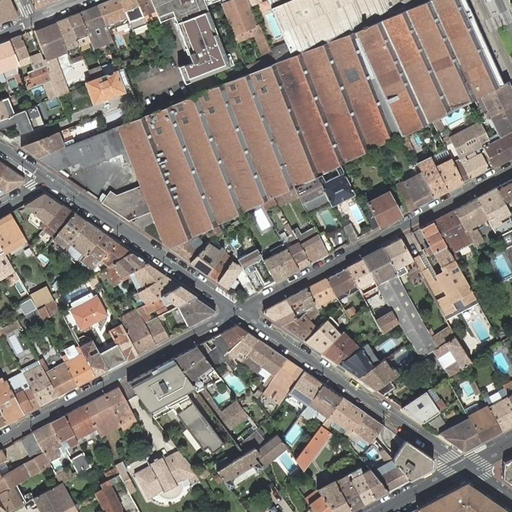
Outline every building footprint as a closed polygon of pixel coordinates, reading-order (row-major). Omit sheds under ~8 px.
[(0,0),(0,21),(17,15),(10,0),(0,0)] [(32,0),(36,8),(53,1),(52,0),(32,0)] [(124,35),(134,31),(134,30),(131,25),(120,0),(111,0),(98,6),(107,26),(119,21),(124,35)] [(134,30),(147,24),(146,21),(144,19),(136,0),(120,0),(131,25),(134,30)] [(157,16),(149,0),(136,0),(144,19),(146,21),(157,16)] [(160,23),(173,18),(165,0),(149,0),(157,16),(160,23)] [(202,37),(186,0),(165,0),(173,18),(184,44),(193,62),(179,68),(186,84),(226,68),(230,66),(227,57),(222,59),(211,34),(202,37)] [(211,34),(197,0),(186,0),(202,37),(211,34)] [(218,0),(197,0),(211,34),(222,59),(227,57),(212,20),(225,14),(218,0)] [(260,24),(252,5),(249,0),(236,0),(224,5),(225,7),(223,7),(226,14),(234,32),(233,32),(236,40),(254,33),(262,52),(270,48),(260,24)] [(95,49),(114,42),(108,29),(107,26),(98,6),(79,12),(89,37),(90,39),(91,41),(95,49)] [(89,37),(79,12),(68,17),(78,44),(79,46),(91,41),(90,39),(89,37)] [(78,44),(68,17),(56,21),(67,49),(78,44)] [(57,95),(58,95),(68,91),(53,56),(67,50),(67,49),(56,21),(34,30),(45,59),(43,60),(45,65),(51,80),(57,95)] [(391,141),(356,32),(334,39),(369,148),(391,141)] [(21,35),(8,39),(18,63),(19,67),(24,65),(21,59),(28,56),(21,35)] [(0,42),(0,69),(18,63),(8,39),(0,42)] [(274,57),(276,61),(289,56),(285,48),(273,54),(274,57)] [(28,88),(51,80),(45,65),(43,60),(41,53),(29,57),(33,69),(28,71),(29,74),(26,75),(27,79),(31,78),(32,81),(29,82),(27,86),(28,88)] [(73,63),(84,59),(82,54),(71,59),(73,63)] [(248,68),(249,72),(276,61),(274,57),(273,54),(246,64),(248,68)] [(89,71),(92,79),(105,74),(102,66),(89,71)] [(125,90),(131,88),(122,67),(117,69),(125,90)] [(94,102),(125,90),(117,69),(105,74),(92,79),(86,81),(87,84),(94,102)] [(503,84),(499,86),(481,95),(487,108),(485,110),(486,113),(483,114),(485,119),(511,104),(511,90),(508,81),(503,84)] [(7,115),(11,113),(5,98),(1,99),(7,115)] [(11,113),(19,134),(47,123),(39,102),(11,113)] [(511,131),(511,104),(485,119),(484,119),(492,136),(488,138),(480,121),(477,123),(448,137),(458,157),(463,155),(478,148),(481,146),(489,142),(499,137),(501,136),(511,131)] [(437,117),(431,120),(437,132),(442,129),(437,117)] [(22,146),(38,156),(65,146),(59,131),(22,146)] [(511,155),(511,131),(501,136),(499,137),(489,142),(481,146),(491,166),(492,166),(511,155)] [(414,149),(405,133),(400,135),(409,152),(411,151),(414,149)] [(409,152),(400,135),(395,138),(404,155),(409,152)] [(462,182),(441,140),(438,142),(444,156),(437,159),(433,152),(429,154),(431,158),(447,190),(462,182)] [(458,157),(469,178),(488,168),(480,152),(466,159),(463,155),(458,157)] [(434,197),(447,190),(431,158),(422,163),(419,159),(416,161),(422,172),(434,197)] [(318,160),(313,162),(318,174),(323,172),(318,160)] [(354,193),(340,165),(317,176),(324,191),(327,197),(330,202),(331,205),(354,193)] [(24,179),(5,166),(0,173),(0,194),(1,195),(23,181),(24,179)] [(403,184),(395,188),(407,211),(434,197),(422,172),(404,181),(411,196),(409,197),(406,192),(406,191),(403,184)] [(324,191),(317,176),(295,187),(299,196),(302,201),(304,206),(305,208),(327,197),(324,191)] [(511,178),(496,187),(504,203),(511,199),(511,178)] [(299,196),(295,187),(283,193),(287,202),(299,196)] [(496,187),(476,197),(492,227),(494,231),(510,222),(508,218),(505,213),(508,211),(504,203),(496,187)] [(372,230),(400,215),(388,191),(367,202),(373,212),(365,216),(372,230)] [(42,229),(63,205),(44,192),(23,205),(42,221),(39,226),(42,229)] [(287,202),(283,193),(278,196),(282,204),(287,202)] [(279,203),(275,197),(262,203),(266,209),(279,203)] [(330,202),(327,197),(305,208),(308,213),(330,202)] [(476,197),(454,209),(470,239),(471,242),(476,240),(474,236),(478,234),(474,227),(470,229),(468,225),(486,216),(476,197)] [(56,235),(74,213),(63,205),(42,229),(45,231),(46,230),(54,237),(56,235)] [(454,209),(432,221),(455,262),(458,261),(455,256),(456,255),(453,248),(470,239),(454,209)] [(16,210),(10,213),(17,225),(23,221),(16,210)] [(263,210),(254,214),(262,231),(271,226),(263,210)] [(22,243),(26,240),(17,225),(10,213),(0,219),(0,245),(5,253),(9,250),(6,245),(18,237),(22,243)] [(64,246),(85,221),(74,213),(56,235),(63,241),(61,243),(64,246)] [(82,259),(104,233),(85,221),(64,246),(64,247),(81,260),(82,259)] [(414,261),(432,294),(443,288),(446,294),(435,300),(443,312),(474,295),(456,264),(455,262),(432,221),(419,228),(444,271),(447,276),(442,279),(438,281),(431,269),(429,270),(422,257),(414,261)] [(511,225),(510,222),(494,231),(501,243),(511,236),(511,225)] [(350,241),(358,237),(351,223),(342,227),(350,241)] [(298,268),(311,262),(292,228),(290,224),(287,225),(293,237),(284,242),(285,244),(287,248),(298,268)] [(223,230),(219,225),(205,232),(211,242),(212,240),(223,230)] [(311,262),(327,253),(327,252),(319,236),(314,226),(302,231),(299,225),(292,228),(311,262)] [(82,259),(93,269),(102,259),(116,242),(104,233),(82,259)] [(319,236),(327,252),(333,249),(325,233),(319,236)] [(511,236),(501,243),(507,255),(511,252),(511,236)] [(9,250),(22,243),(18,237),(6,245),(9,250)] [(206,247),(195,237),(172,248),(191,262),(206,247)] [(412,258),(400,238),(382,247),(398,275),(405,271),(401,264),(412,258)] [(212,240),(211,242),(206,247),(191,262),(208,273),(224,251),(228,246),(225,245),(222,248),(221,247),(218,250),(212,245),(215,242),(212,240)] [(109,265),(131,252),(116,242),(102,259),(109,265)] [(278,253),(287,248),(285,244),(276,249),(278,253)] [(0,280),(15,271),(5,253),(0,245),(0,280)] [(420,351),(423,356),(426,354),(439,345),(433,334),(429,327),(403,282),(398,275),(382,247),(376,251),(362,257),(376,281),(377,284),(392,310),(399,321),(412,339),(415,345),(420,351)] [(262,258),(256,248),(238,259),(256,292),(266,286),(253,263),(262,258)] [(275,281),(298,268),(287,248),(278,253),(276,249),(272,251),(279,264),(269,269),(275,281)] [(219,281),(234,258),(224,251),(208,273),(219,281)] [(120,278),(129,273),(147,263),(131,252),(109,265),(119,282),(122,281),(120,278)] [(256,292),(238,259),(236,255),(234,258),(219,281),(228,287),(238,274),(249,294),(256,292)] [(358,286),(362,293),(377,284),(376,281),(362,257),(347,266),(358,286)] [(137,287),(138,290),(165,276),(147,263),(129,273),(131,276),(135,274),(141,285),(137,287)] [(355,288),(358,286),(347,266),(325,277),(338,297),(341,296),(340,293),(353,285),(355,288)] [(101,282),(96,274),(92,276),(97,285),(101,282)] [(135,274),(131,276),(137,287),(141,285),(135,274)] [(146,292),(150,301),(179,286),(165,276),(138,290),(141,295),(146,292)] [(315,303),(317,306),(318,308),(320,307),(321,306),(320,303),(332,297),(334,300),(338,297),(325,277),(305,288),(315,303)] [(150,301),(137,308),(141,316),(145,323),(152,319),(149,313),(171,302),(177,306),(196,297),(179,286),(150,301)] [(52,300),(45,287),(30,295),(37,308),(52,300)] [(302,304),(305,309),(308,308),(315,303),(305,288),(296,293),(302,304)] [(92,292),(73,302),(74,305),(70,308),(81,329),(108,314),(97,293),(93,295),(92,292)] [(264,313),(274,320),(295,308),(302,304),(296,293),(264,309),(264,313)] [(443,312),(445,316),(476,299),(474,295),(443,312)] [(215,310),(196,297),(177,306),(187,323),(189,327),(214,314),(215,310)] [(320,303),(321,306),(334,300),(332,297),(320,303)] [(58,304),(55,298),(52,300),(37,308),(43,318),(50,315),(48,311),(59,305),(58,304)] [(375,315),(380,312),(371,298),(366,301),(375,315)] [(141,316),(137,308),(118,318),(122,324),(123,326),(137,354),(156,344),(145,323),(141,316)] [(274,320),(282,325),(295,318),(297,320),(304,313),(301,309),(297,311),(295,308),(274,320)] [(384,331),(399,321),(392,310),(377,319),(384,331)] [(31,323),(38,319),(33,311),(26,315),(31,323)] [(282,325),(304,340),(324,322),(326,321),(321,316),(314,323),(307,316),(309,314),(306,312),(304,313),(297,320),(295,318),(282,325)] [(152,319),(145,323),(156,344),(169,337),(158,316),(152,319)] [(19,320),(0,326),(0,337),(22,329),(19,320)] [(304,340),(321,352),(338,335),(335,332),(333,335),(324,327),(326,324),(324,322),(304,340)] [(433,334),(439,345),(455,334),(449,323),(436,331),(433,325),(429,327),(433,334)] [(117,346),(101,355),(108,370),(137,354),(123,326),(122,324),(110,330),(117,346)] [(236,342),(247,331),(236,324),(213,336),(221,347),(214,352),(205,341),(197,345),(205,356),(215,369),(227,358),(236,370),(237,368),(225,353),(229,349),(233,345),(236,342)] [(333,335),(335,332),(326,324),(324,327),(333,335)] [(321,352),(337,364),(361,348),(344,330),(338,335),(321,352)] [(246,354),(257,338),(247,331),(236,342),(246,354)] [(438,355),(449,374),(464,363),(470,359),(469,358),(455,334),(439,345),(426,354),(430,360),(438,355)] [(90,338),(84,335),(77,339),(80,347),(96,376),(108,370),(101,355),(92,339),(91,339),(90,338)] [(259,371),(274,350),(257,338),(246,354),(245,357),(244,358),(242,361),(258,372),(259,371)] [(245,357),(246,354),(236,342),(233,345),(244,358),(245,357)] [(337,364),(357,377),(382,360),(379,357),(375,360),(366,348),(371,345),(369,342),(361,348),(337,364)] [(195,387),(228,430),(250,414),(238,399),(222,411),(218,406),(216,406),(212,401),(212,398),(204,388),(202,386),(220,376),(215,369),(205,356),(197,345),(173,358),(192,382),(195,387)] [(375,360),(379,357),(371,345),(366,348),(375,360)] [(96,376),(80,347),(78,349),(80,353),(68,359),(66,355),(62,356),(65,361),(78,385),(96,376)] [(225,353),(237,368),(240,364),(229,349),(225,353)] [(268,385),(286,358),(274,350),(259,371),(268,377),(264,382),(268,385)] [(414,356),(416,361),(423,356),(420,351),(414,356)] [(357,377),(375,390),(390,380),(396,375),(393,372),(390,374),(383,365),(389,362),(386,357),(382,360),(357,377)] [(173,358),(127,382),(154,418),(173,408),(186,425),(203,448),(208,445),(213,451),(227,442),(187,391),(195,387),(192,382),(173,358)] [(286,396),(304,371),(286,358),(268,385),(263,391),(269,395),(274,387),(279,391),(275,399),(280,403),(286,396)] [(58,396),(78,385),(65,361),(55,367),(57,371),(52,374),(46,364),(42,366),(44,369),(58,396)] [(40,405),(58,396),(44,369),(42,366),(40,362),(22,371),(24,375),(25,376),(27,381),(40,405)] [(390,374),(393,372),(395,371),(389,362),(383,365),(390,374)] [(9,383),(24,375),(22,371),(7,378),(8,380),(9,383)] [(304,409),(322,383),(304,371),(286,396),(290,399),(294,394),(304,401),(301,407),(304,409)] [(24,375),(9,383),(12,389),(27,381),(25,376),(24,375)] [(0,409),(7,423),(25,413),(12,389),(9,383),(8,380),(0,384),(0,409)] [(375,390),(383,395),(394,386),(390,380),(375,390)] [(25,413),(40,405),(27,381),(12,389),(25,413)] [(304,409),(301,413),(311,421),(314,416),(322,423),(323,423),(341,396),(322,383),(304,409)] [(135,415),(119,386),(104,394),(120,422),(135,415)] [(197,474),(198,475),(203,471),(213,466),(211,464),(216,461),(218,463),(228,457),(230,456),(233,459),(246,452),(238,442),(235,438),(228,430),(195,387),(187,391),(227,442),(213,451),(208,445),(203,448),(186,425),(173,408),(154,418),(169,437),(180,451),(185,458),(197,474)] [(442,410),(446,408),(434,387),(429,389),(442,410)] [(511,403),(505,391),(504,388),(483,399),(487,405),(500,430),(511,424),(511,403)] [(425,391),(402,408),(423,423),(438,411),(425,391)] [(120,422),(104,394),(85,404),(100,433),(109,428),(107,424),(114,420),(117,424),(120,422)] [(290,399),(301,407),(304,401),(294,394),(290,399)] [(344,434),(347,436),(349,434),(364,412),(341,396),(323,423),(322,423),(321,425),(327,430),(331,424),(334,420),(347,429),(344,434)] [(97,435),(100,433),(85,404),(65,415),(75,434),(80,444),(84,442),(81,437),(94,431),(97,435)] [(487,405),(468,417),(468,418),(481,441),(500,430),(487,405)] [(438,411),(423,423),(463,450),(481,441),(468,418),(462,421),(449,428),(448,428),(438,411)] [(373,441),(375,442),(377,439),(376,438),(384,426),(364,412),(349,434),(354,438),(358,433),(366,438),(364,442),(369,447),(373,441)] [(65,415),(52,422),(61,441),(75,434),(65,415)] [(138,420),(135,415),(120,422),(122,427),(138,420)] [(311,421),(320,426),(321,425),(322,423),(314,416),(311,421)] [(334,420),(331,424),(344,434),(347,429),(334,420)] [(67,452),(61,441),(52,422),(33,432),(41,445),(49,460),(67,452)] [(238,442),(246,452),(255,447),(259,451),(253,455),(261,467),(267,463),(268,460),(287,447),(282,440),(278,434),(266,440),(257,428),(259,426),(256,423),(253,425),(256,429),(245,437),(242,433),(235,438),(238,442)] [(320,426),(296,460),(303,469),(304,470),(331,433),(327,430),(321,425),(320,426)] [(84,442),(97,435),(94,431),(81,437),(84,442)] [(33,432),(21,438),(29,452),(41,445),(33,432)] [(394,459),(410,479),(421,473),(430,468),(432,459),(404,440),(398,452),(394,459)] [(0,477),(0,492),(17,483),(52,466),(49,460),(41,445),(29,452),(33,460),(14,470),(12,471),(2,477),(0,477)] [(231,462),(218,469),(230,486),(234,483),(230,477),(252,464),(256,470),(261,467),(253,455),(259,451),(255,447),(246,452),(233,459),(230,456),(228,457),(231,462)] [(366,465),(387,490),(410,479),(394,459),(385,449),(382,452),(389,462),(377,468),(371,462),(366,465)] [(184,481),(192,477),(197,474),(185,458),(180,451),(167,458),(164,454),(160,457),(163,462),(156,465),(153,460),(149,463),(151,466),(136,474),(150,499),(153,497),(160,494),(165,491),(167,492),(169,493),(171,493),(173,493),(175,492),(176,492),(177,491),(179,490),(180,488),(180,485),(181,483),(184,481)] [(75,467),(79,474),(92,467),(85,454),(72,461),(75,467)] [(160,457),(153,460),(156,465),(163,462),(160,457)] [(497,473),(510,482),(511,481),(511,458),(497,466),(497,473)] [(6,460),(0,462),(0,472),(2,477),(12,471),(6,460)] [(362,460),(356,463),(358,468),(374,497),(387,490),(366,465),(362,460)] [(116,464),(121,474),(132,494),(137,491),(134,486),(126,471),(128,470),(124,461),(116,464)] [(230,477),(234,483),(256,470),(252,464),(230,477)] [(57,476),(61,483),(79,474),(75,467),(57,476)] [(358,468),(347,474),(362,504),(374,497),(358,468)] [(121,474),(101,484),(103,488),(96,492),(96,494),(106,511),(141,511),(132,494),(121,474)] [(192,477),(196,483),(201,479),(198,475),(197,474),(192,477)] [(347,474),(334,481),(351,510),(362,504),(347,474)] [(165,491),(160,494),(163,497),(166,500),(170,501),(174,500),(178,499),(182,497),(184,493),(185,489),(185,485),(184,481),(181,483),(180,485),(180,488),(179,490),(177,491),(176,492),(175,492),(173,493),(171,493),(169,493),(167,492),(165,491)] [(334,481),(318,489),(334,511),(345,511),(351,510),(334,481)] [(0,492),(0,505),(7,511),(23,503),(20,497),(24,495),(17,483),(0,492)] [(33,497),(41,511),(60,511),(73,505),(61,483),(33,497)] [(507,511),(466,483),(417,508),(421,511),(507,511)] [(305,499),(314,511),(334,511),(318,489),(305,499)] [(95,511),(87,498),(82,501),(88,511),(95,511)]
